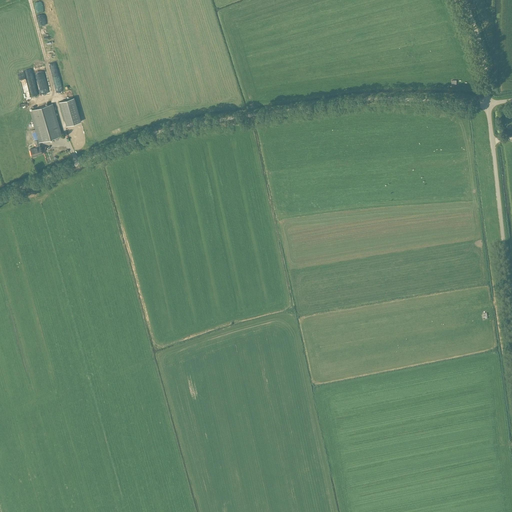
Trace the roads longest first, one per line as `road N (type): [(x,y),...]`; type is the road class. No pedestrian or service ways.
road 1 (unclassified): [(487,103),(362,100),(175,127),(0,197)]
road 2 (unclassified): [(511,311),(487,103)]
